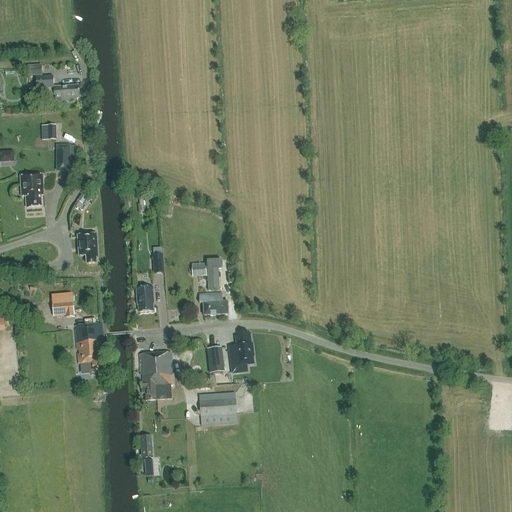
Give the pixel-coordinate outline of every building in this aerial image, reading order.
[(42,76),(42,65),(27,66),(28,77),(42,76)] [(69,99),(80,98),(79,86),(54,88),(53,77),(36,78),(37,89),(48,89),(48,97),(54,97),(55,102),(69,101),(69,99)] [(56,140),(56,126),(47,126),(48,141),(56,140)] [(70,172),(71,163),(71,147),(58,147),(58,172),(70,172)] [(42,208),(42,197),(44,197),(44,191),(43,176),(21,177),(22,198),(26,198),(27,209),(42,208)] [(77,201),(82,204),(87,198),(82,194),(77,201)] [(96,258),(98,258),(97,235),(78,236),(79,257),(86,256),(87,264),(97,264),(96,258)] [(153,255),(154,274),(165,274),(164,255),(153,255)] [(222,270),(222,260),(207,261),(209,291),(219,291),(219,270),(222,270)] [(207,277),(206,264),(192,265),(192,277),(207,277)] [(138,289),(139,306),(140,306),(140,313),(154,312),(154,301),(155,301),(154,289),(138,289)] [(204,316),(228,315),(228,302),(222,302),(222,294),(199,295),(199,304),(204,304),(204,316)] [(74,318),(73,301),(53,303),(54,317),(66,316),(66,319),(74,318)] [(76,355),(77,365),(89,364),(90,373),(102,372),(101,354),(104,354),(102,328),(75,330),(77,351),(78,351),(78,355),(76,355)] [(252,345),(251,335),(248,335),(247,331),(238,332),(238,336),(235,336),(235,338),(236,346),(229,347),(230,358),(235,357),(236,368),(255,366),(253,350),(252,345)] [(221,348),(207,350),(210,374),(224,372),(221,348)] [(158,401),(155,354),(140,355),(141,374),(142,373),(143,382),(141,382),(141,389),(144,389),(145,401),(158,401)] [(172,400),(171,386),(172,386),(171,354),(155,354),(158,401),(172,400)] [(238,425),(236,394),(199,396),(201,427),(238,425)] [(153,458),(151,436),(140,437),(142,459),(153,458)]
